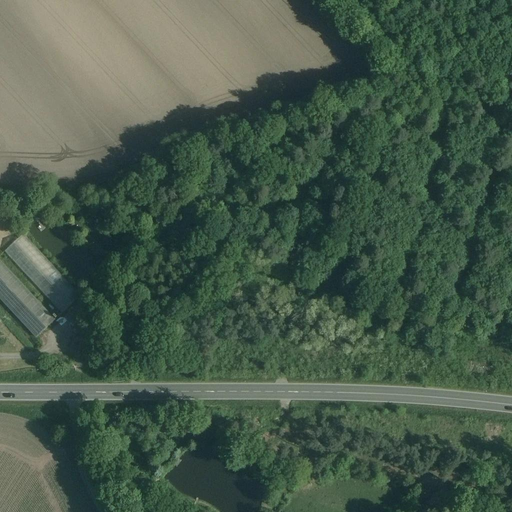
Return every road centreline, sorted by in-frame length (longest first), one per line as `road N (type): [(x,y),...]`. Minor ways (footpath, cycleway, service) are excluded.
road 1 (secondary): [(511,404),(412,392),(0,389)]
road 2 (track): [(72,388),(84,470),(100,511)]
